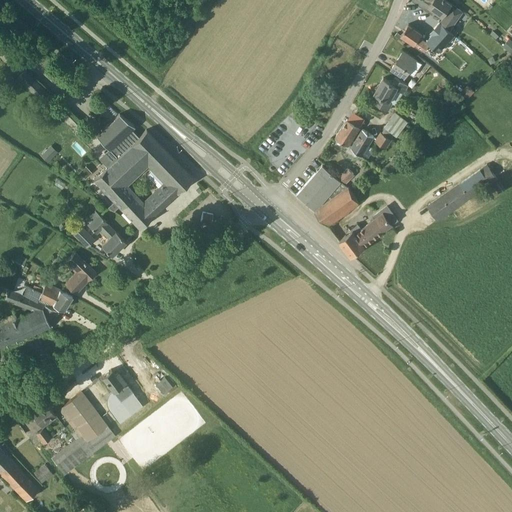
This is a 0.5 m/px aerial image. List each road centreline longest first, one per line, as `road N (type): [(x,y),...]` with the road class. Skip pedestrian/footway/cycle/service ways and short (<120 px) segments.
road 1 (residential): [(263,209),(330,127),(398,0)]
road 2 (residential): [(92,347),(263,209)]
road 3 (primary): [(23,0),(172,128)]
road 4 (primary): [(361,297),(263,209)]
road 5 (primary): [(263,209),(235,176),(172,128)]
road 6 (primary): [(172,128),(263,209)]
road 7 (residential): [(0,425),(92,347)]
